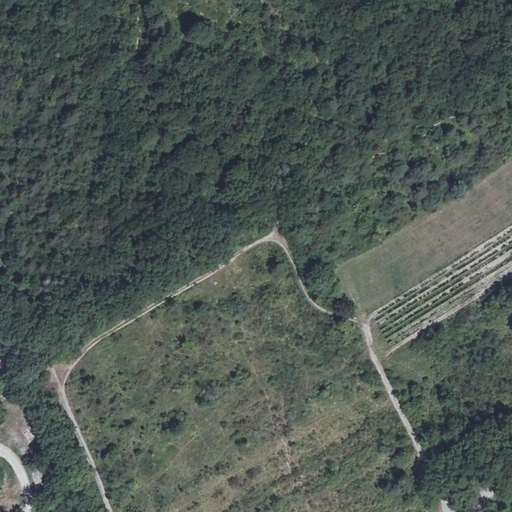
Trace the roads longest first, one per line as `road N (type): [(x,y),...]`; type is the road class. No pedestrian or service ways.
road 1 (track): [(56,376),(102,335),(260,239),(277,239),(308,300),(363,326),(449,511)]
road 2 (track): [(56,376),(109,511)]
